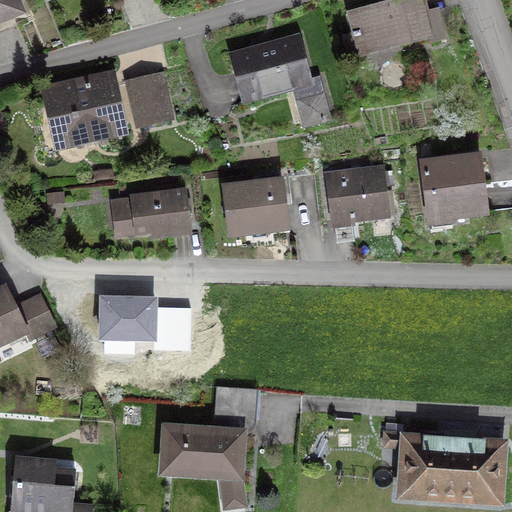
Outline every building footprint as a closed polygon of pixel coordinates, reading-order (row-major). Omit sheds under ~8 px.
[(17,0),(0,0),(0,27),(24,18),(17,0)] [(419,0),(405,0),(346,16),(358,62),(431,42),(419,0)] [(298,38),(226,57),(240,109),(292,95),(300,129),(328,122),(318,81),(309,83),(298,38)] [(111,73),(40,89),(54,153),(125,137),(111,73)] [(163,77),(124,85),(134,133),(173,125),(163,77)] [(479,156),(417,165),(425,229),(488,220),(479,156)] [(381,170),(323,177),(330,229),(388,222),(381,170)] [(282,181),(220,188),(226,240),(287,233),(282,181)] [(128,201),(111,203),(114,241),(188,234),(183,190),(127,196),(128,201)] [(2,287),(0,287),(0,348),(26,335),(30,344),(56,330),(39,296),(14,309),(2,287)] [(157,297),(101,296),(100,340),(154,341),(153,350),(190,351),(191,308),(156,307),(157,297)] [(244,432),(160,428),(157,478),(217,483),(221,511),(234,511),(247,510),(242,483),(244,432)] [(506,442),(399,436),(395,502),(502,508),(506,442)] [(73,463),(11,460),(7,511),(90,511),(91,505),(70,504),(73,463)]
